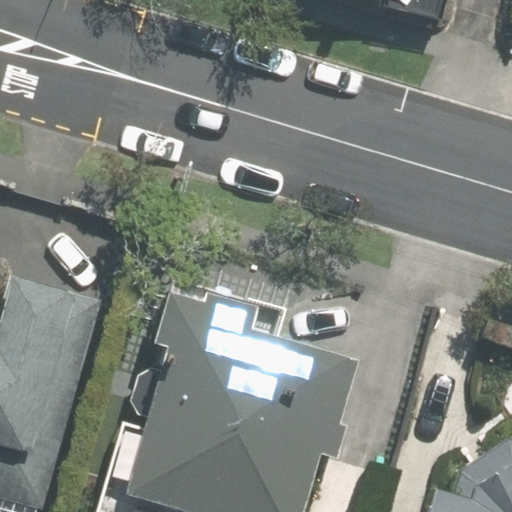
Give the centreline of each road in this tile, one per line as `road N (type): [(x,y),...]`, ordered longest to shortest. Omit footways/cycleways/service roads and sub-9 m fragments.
road 1 (residential): [(154,87),(511,193)]
road 2 (residential): [(0,3),(84,30),(154,87)]
road 3 (residential): [(154,87),(76,89),(0,75)]
